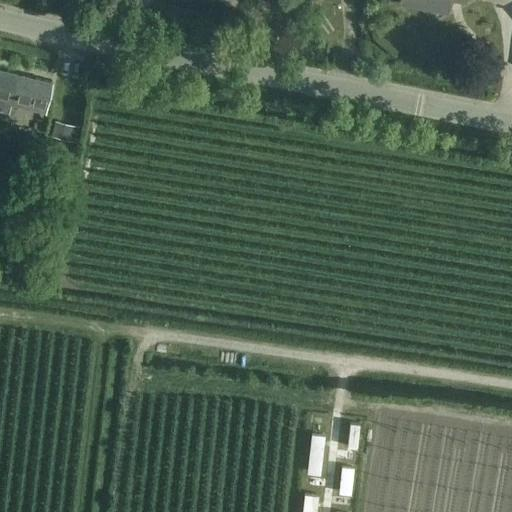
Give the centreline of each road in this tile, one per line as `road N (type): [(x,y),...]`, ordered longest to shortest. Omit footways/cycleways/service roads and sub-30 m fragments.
road 1 (tertiary): [(511,128),(0,21)]
road 2 (unclassified): [(511,390),(125,328)]
